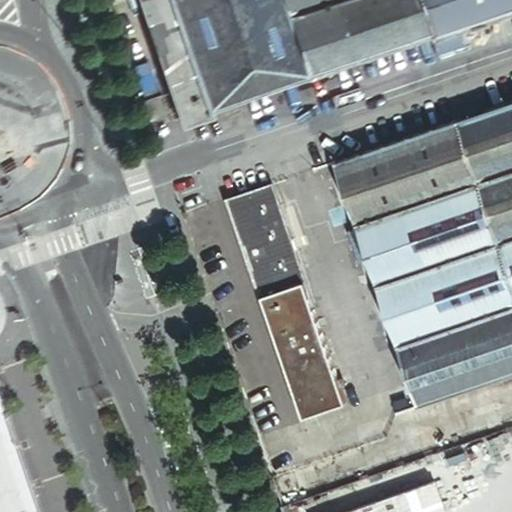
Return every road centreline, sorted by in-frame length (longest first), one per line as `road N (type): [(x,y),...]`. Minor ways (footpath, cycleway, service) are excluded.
road 1 (unclassified): [(511,57),(141,176),(110,182),(58,173)]
road 2 (secondary): [(173,511),(62,245),(49,187)]
road 3 (secondary): [(0,233),(20,259),(120,511)]
road 4 (secondary): [(58,173),(67,150),(64,101),(33,62)]
